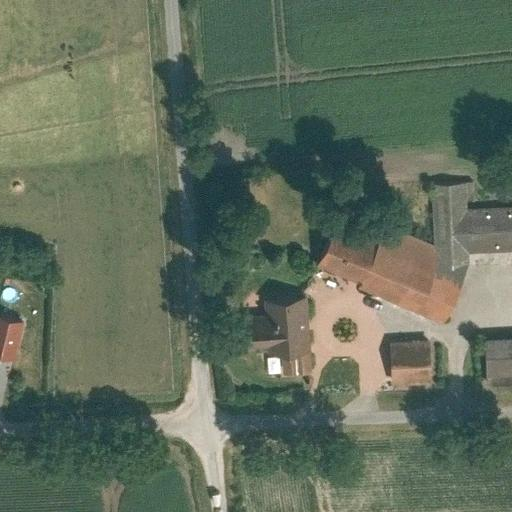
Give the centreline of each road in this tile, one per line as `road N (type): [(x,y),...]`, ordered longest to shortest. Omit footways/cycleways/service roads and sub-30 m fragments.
road 1 (unclassified): [(172,0),(207,432)]
road 2 (track): [(511,417),(207,432)]
road 3 (unclassified): [(207,432),(0,441)]
